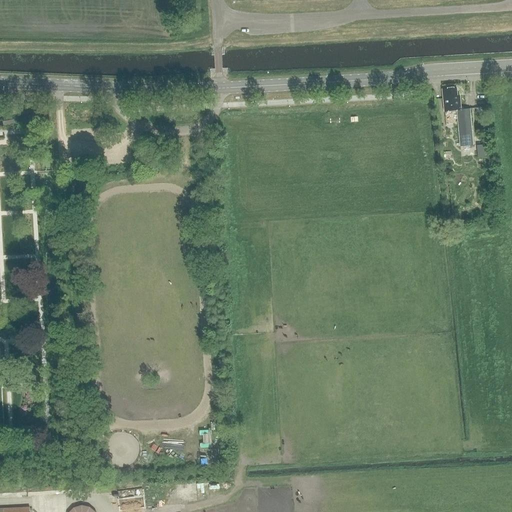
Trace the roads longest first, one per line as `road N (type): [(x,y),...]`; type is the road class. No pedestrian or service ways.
road 1 (secondary): [(511,67),(220,89)]
road 2 (secondary): [(220,89),(0,84)]
